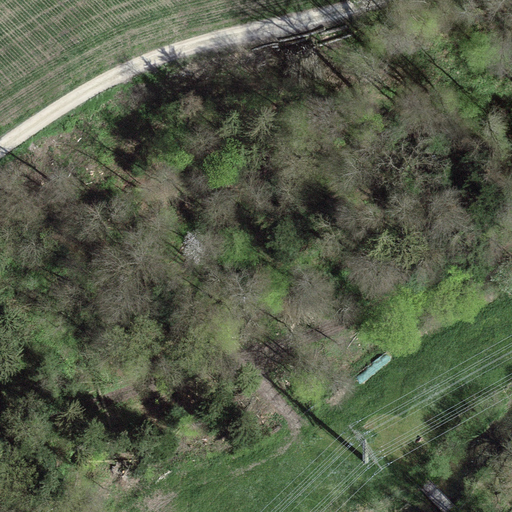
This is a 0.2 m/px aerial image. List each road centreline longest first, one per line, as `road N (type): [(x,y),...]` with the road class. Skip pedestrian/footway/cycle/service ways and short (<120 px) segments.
road 1 (track): [(0,148),(165,51),(396,0)]
road 2 (track): [(0,446),(72,422),(232,410),(363,444)]
